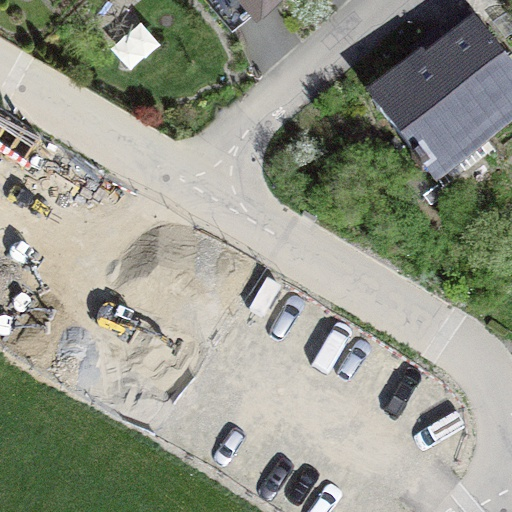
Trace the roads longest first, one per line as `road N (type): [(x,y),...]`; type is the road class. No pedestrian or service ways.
road 1 (residential): [(511,411),(448,340),(190,187)]
road 2 (residential): [(190,187),(385,0)]
road 3 (residential): [(190,187),(0,69)]
